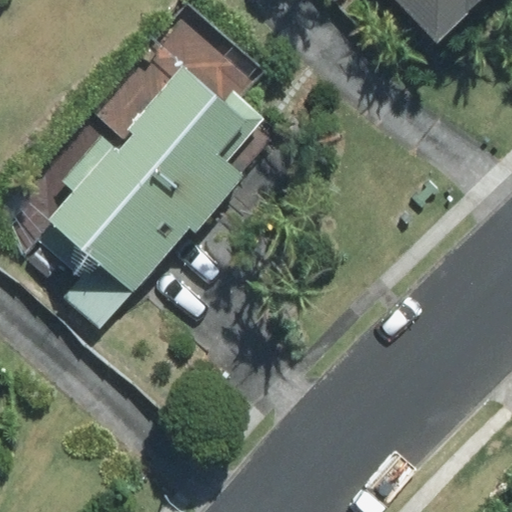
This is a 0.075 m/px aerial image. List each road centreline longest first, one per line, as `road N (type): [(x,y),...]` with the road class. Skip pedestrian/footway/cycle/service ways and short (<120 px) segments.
road 1 (unknown): [(282,511),(0,302)]
road 2 (residential): [(303,511),(511,295)]
road 3 (unknown): [(511,184),(293,0)]
